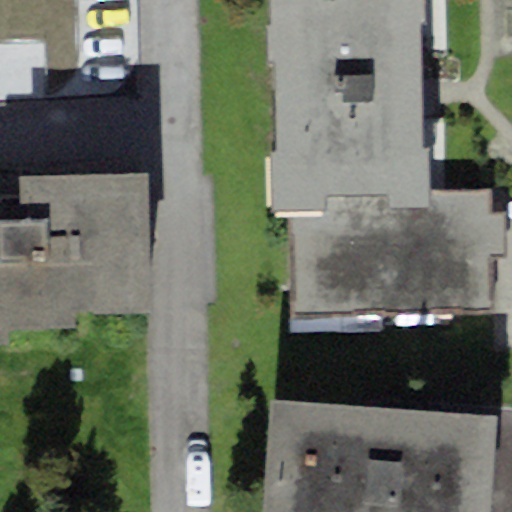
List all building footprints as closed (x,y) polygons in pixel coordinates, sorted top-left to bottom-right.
[(0,0),(0,102),(23,102),(52,96),(67,91),(78,73),(71,0),(0,0)] [(271,0),(272,25),(267,25),(268,68),(277,67),(280,152),(269,152),(271,214),(288,214),(430,210),(429,190),(428,150),(423,150),(420,25),(426,25),(424,0),(271,0)] [(148,173),(19,176),(19,205),(0,204),(0,346),(6,346),(6,330),(72,329),(72,314),(151,313),(148,173)] [(489,189),(429,190),(430,210),(288,214),(290,318),(492,313),(490,257),(505,257),(504,214),(490,214),(489,189)] [(489,511),(496,417),(269,401),(260,511),(489,511)]
